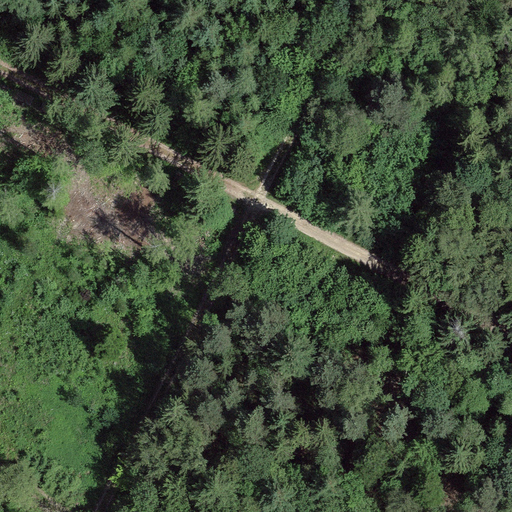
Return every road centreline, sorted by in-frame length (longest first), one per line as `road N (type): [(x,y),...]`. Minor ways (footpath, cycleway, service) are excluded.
road 1 (track): [(97,511),(365,0)]
road 2 (track): [(511,335),(0,69)]
